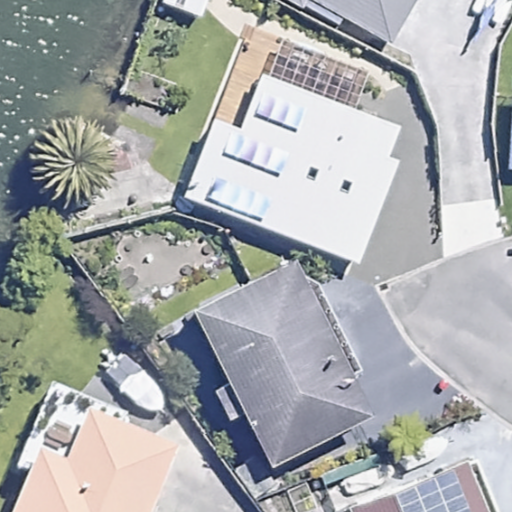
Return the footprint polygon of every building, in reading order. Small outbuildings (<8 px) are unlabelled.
[(272,0),(369,53),(396,0),(272,0)] [(511,72),(500,155),(511,156),(511,72)] [(302,252),(190,301),(262,466),(374,417),(302,252)] [(150,511),(175,446),(42,397),(0,510),(0,511),(150,511)] [(492,511),(472,453),(349,495),(355,511),(492,511)]
